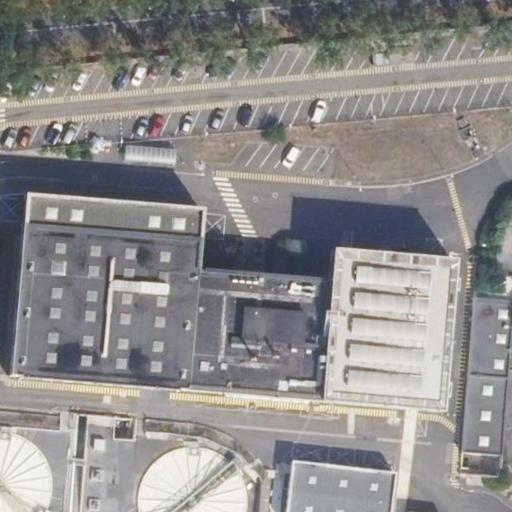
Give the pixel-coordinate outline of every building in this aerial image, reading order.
[(26,206),(24,237),(9,391),(441,430),(455,276),(335,265),(331,297),(204,285),(206,254),(208,225),(26,206)] [(335,265),(206,254),(204,285),(331,297),(335,265)] [(511,417),(511,314),(472,311),(460,468),(463,469),(508,472),(511,417)] [(0,511),(56,511),(58,490),(49,467),(32,451),(10,442),(0,442),(0,511)] [(139,505),(139,511),(254,511),(249,490),(234,471),(213,460),(189,458),(166,466),(148,483),(139,505)] [(391,511),(396,473),(293,462),(287,511),(391,511)]
